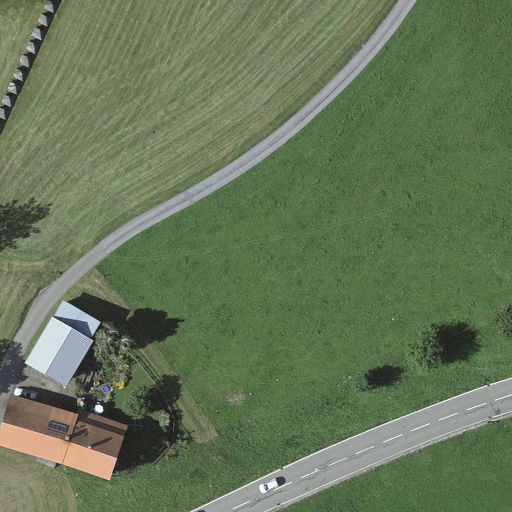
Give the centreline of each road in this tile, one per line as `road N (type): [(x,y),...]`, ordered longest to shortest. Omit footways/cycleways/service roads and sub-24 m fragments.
road 1 (track): [(0,379),(69,275),(297,124),(414,0)]
road 2 (secondary): [(511,396),(228,511)]
